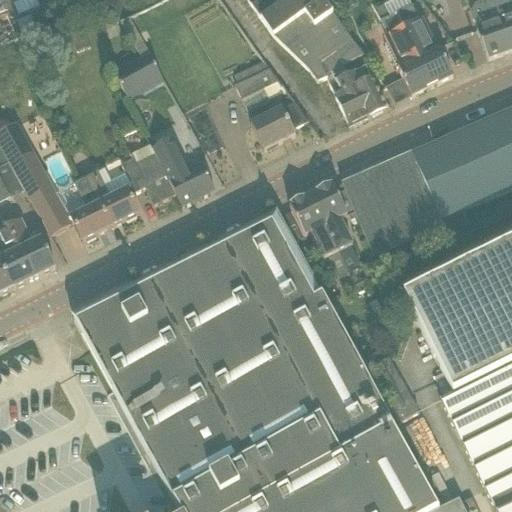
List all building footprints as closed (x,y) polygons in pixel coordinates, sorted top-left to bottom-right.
[(39,9),(35,0),(0,0),(10,21),(39,9)] [(344,68),(362,59),(319,0),(246,0),(253,8),(251,10),(274,41),(275,40),(309,73),(318,85),(346,72),(344,68)] [(473,22),(477,27),(479,33),(477,33),(488,62),(511,53),(511,11),(508,1),(495,6),(489,3),(482,3),(475,7),(472,14),(473,22)] [(385,8),(375,13),(381,24),(390,20),(385,8)] [(412,9),(397,17),(398,19),(432,90),(453,79),(439,51),(434,53),(419,23),(414,12),(412,9)] [(432,90),(398,19),(397,17),(390,20),(381,24),(390,41),(389,41),(403,69),(398,71),(412,100),(432,90)] [(122,25),(142,61),(150,56),(130,20),(122,25)] [(83,28),(69,33),(77,55),(91,50),(83,28)] [(50,38),(46,29),(42,30),(32,35),(35,44),(46,40),(50,38)] [(150,56),(142,61),(115,76),(131,104),(166,84),(150,56)] [(236,78),(240,87),(270,72),(264,64),(236,78)] [(329,88),(350,130),(350,131),(387,113),(366,70),(329,88)] [(270,72),(240,87),(236,88),(243,103),(264,92),(269,103),(286,96),(283,92),(282,92),(278,86),(279,85),(270,72)] [(264,92),(243,103),(248,114),(269,103),(264,92)] [(308,126),(295,107),(251,128),(264,154),(296,139),(293,133),(308,126)] [(511,192),(511,112),(412,157),(423,183),(420,185),(444,240),(469,229),(463,214),(511,192)] [(25,195),(42,221),(51,239),(74,228),(83,246),(111,231),(86,182),(74,187),(57,196),(18,127),(0,136),(0,149),(1,152),(25,195)] [(183,212),(215,196),(201,166),(190,172),(176,141),(152,153),(168,184),(169,184),(183,212)] [(176,199),(182,210),(183,212),(169,184),(168,184),(152,153),(151,149),(132,158),(134,163),(122,169),(126,178),(135,197),(145,192),(154,210),(176,199)] [(0,153),(0,181),(10,202),(25,195),(1,152),(0,153)] [(418,252),(431,246),(444,240),(420,185),(423,183),(412,157),(342,187),(345,194),(355,217),(374,261),(414,243),(418,252)] [(111,231),(140,217),(131,199),(135,197),(126,178),(113,184),(106,171),(86,182),(111,231)] [(345,194),(337,198),(333,190),(311,201),(348,274),(358,269),(350,250),(353,249),(341,224),(355,217),(345,194)] [(311,201),(290,211),(292,216),(279,222),(293,247),(304,241),(305,241),(312,238),(328,271),(332,268),(339,282),(349,277),(348,274),(311,201)] [(35,284),(56,273),(42,243),(33,247),(19,217),(3,225),(6,231),(8,230),(35,284)] [(463,511),(459,504),(443,511),(437,511),(393,432),(395,431),(293,247),(279,222),(74,324),(114,397),(176,511),(463,511)] [(0,263),(0,267),(13,294),(35,284),(8,230),(6,231),(3,225),(0,226),(0,245),(7,260),(0,263)] [(511,511),(511,245),(405,298),(453,397),(440,403),(494,511),(511,511)] [(0,300),(13,294),(0,267),(0,300)] [(376,302),(377,303),(382,313),(388,310),(383,299),(376,302)] [(375,363),(379,369),(388,364),(384,358),(375,363)] [(419,416),(390,366),(389,364),(388,364),(379,369),(377,370),(394,401),(385,405),(398,428),(419,416)]
